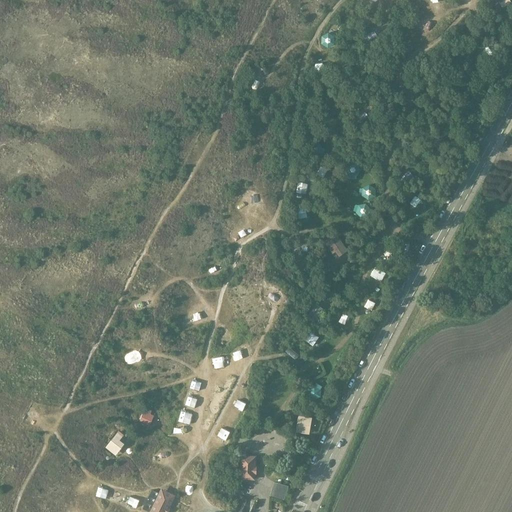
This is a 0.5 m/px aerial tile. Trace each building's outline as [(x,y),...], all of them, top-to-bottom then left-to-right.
[(338,257),(347,251),(337,236),(324,244),(332,255),(335,252),(338,257)] [(315,304),(306,316),(316,323),(318,319),(316,318),(322,309),(315,304)] [(143,412),(139,421),(149,425),(153,416),(143,412)] [(298,416),(295,432),(308,435),(311,418),(298,416)] [(114,437),(107,444),(118,453),(124,445),(114,437)] [(242,457),(241,479),(254,479),(255,457),(242,457)] [(165,511),(171,501),(169,500),(171,495),(163,491),(161,496),(159,495),(150,511),(165,511)]
